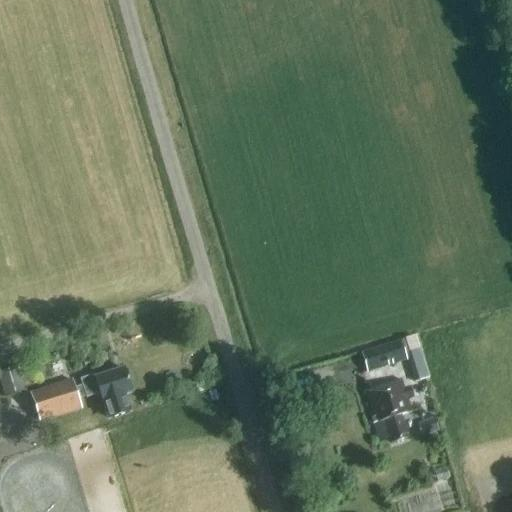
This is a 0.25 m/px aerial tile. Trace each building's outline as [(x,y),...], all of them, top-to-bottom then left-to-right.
[(369,373),(406,361),(400,342),(363,354),(369,373)] [(411,349),(417,378),(429,376),(424,347),(411,349)] [(0,383),(4,397),(24,392),(17,368),(0,372),(0,383)] [(94,377),(79,382),(85,399),(86,399),(99,394),(102,403),(104,403),(109,420),(128,414),(123,397),(132,394),(124,370),(94,379),(94,377)] [(411,414),(401,382),(365,392),(373,418),(375,418),(377,423),(373,425),(379,443),(389,439),(390,444),(407,439),(400,417),(411,414)] [(71,383),(31,395),(39,422),(80,410),(76,399),(73,390),(71,383)]
